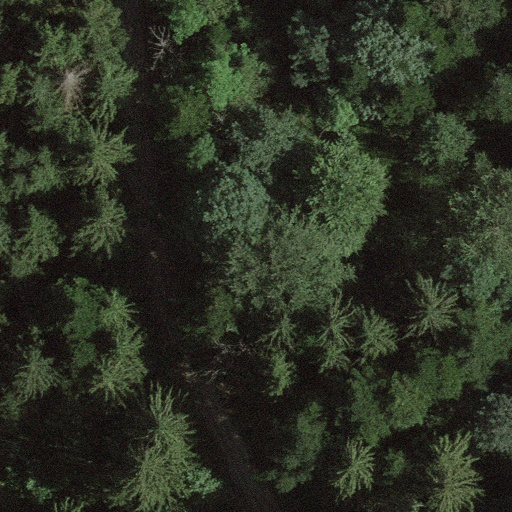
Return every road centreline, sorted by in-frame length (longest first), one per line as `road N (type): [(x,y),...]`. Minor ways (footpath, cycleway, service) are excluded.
road 1 (track): [(138,0),(143,191),(162,295),(206,400),(271,511)]
road 2 (track): [(245,0),(351,133),(511,221)]
